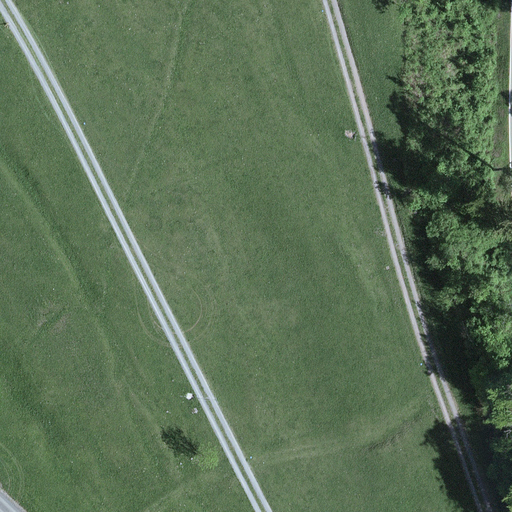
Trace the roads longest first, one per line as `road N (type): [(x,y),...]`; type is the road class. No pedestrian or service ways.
road 1 (track): [(11,0),(49,61),(271,511)]
road 2 (track): [(490,511),(402,258),(337,0)]
